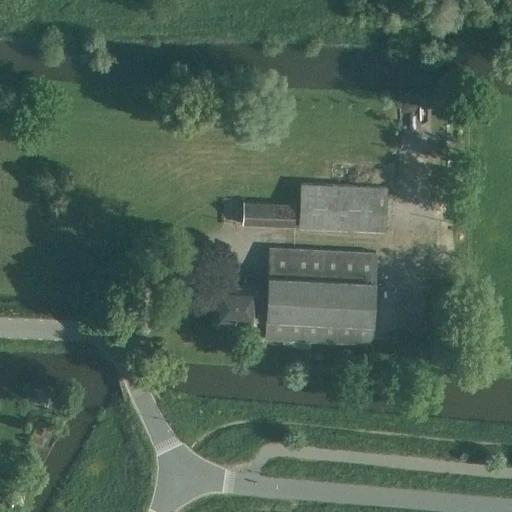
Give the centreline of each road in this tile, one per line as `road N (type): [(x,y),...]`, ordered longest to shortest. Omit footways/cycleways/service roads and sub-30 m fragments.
road 1 (unknown): [(177,462),(224,426),(253,420),(511,446)]
road 2 (unclassified): [(511,509),(188,482)]
road 3 (unclassified): [(188,482),(103,338),(0,330)]
